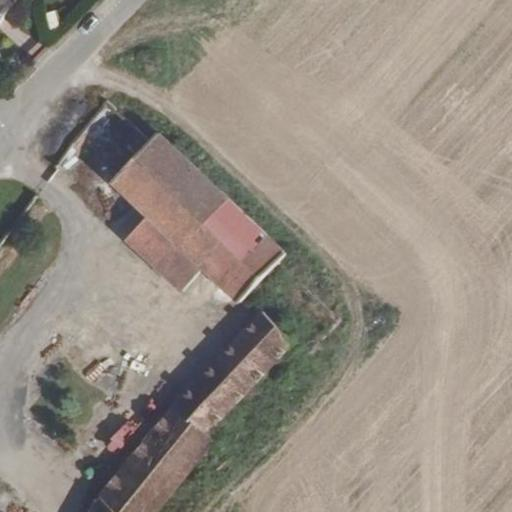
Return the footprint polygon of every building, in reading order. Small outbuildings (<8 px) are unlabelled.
[(0,0),(0,20),(14,1),(12,0),(0,0)] [(138,238),(130,245),(156,272),(179,251),(205,278),(237,310),(277,273),(285,265),(163,138),(155,148),(142,135),(128,151),(140,164),(117,187),(153,224),(138,238)] [(138,238),(153,224),(117,187),(102,201),(138,238)] [(205,278),(179,251),(156,272),(183,301),(205,278)] [(184,386),(217,420),(287,344),(257,313),(184,386)] [(202,437),(217,420),(184,386),(98,503),(92,511),(155,511),(189,469),(210,443),(202,437)]
